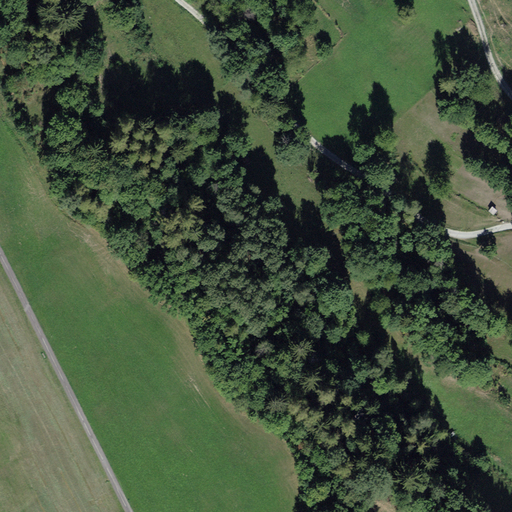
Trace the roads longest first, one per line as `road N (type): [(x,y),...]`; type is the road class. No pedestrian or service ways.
road 1 (track): [(511,226),(448,234),(385,196),(268,106),(178,0)]
road 2 (track): [(0,255),(127,511)]
